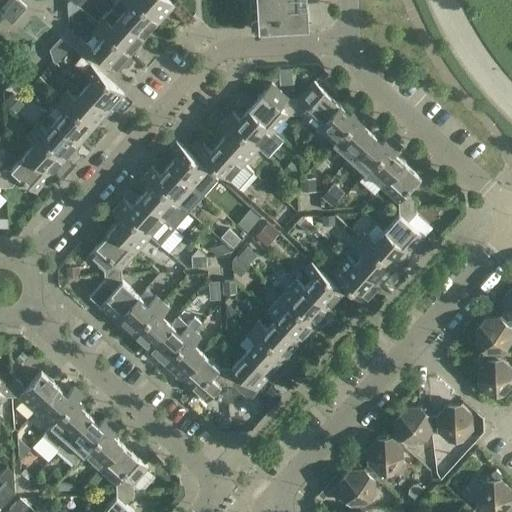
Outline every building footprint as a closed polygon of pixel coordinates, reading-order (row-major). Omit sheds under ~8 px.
[(23,0),(7,0),(0,9),(13,19),(27,3),(23,0)] [(68,0),(64,6),(84,21),(99,0),(68,0)] [(159,21),(135,0),(117,0),(111,7),(145,37),(159,21)] [(135,0),(159,21),(174,4),(169,0),(135,0)] [(249,0),(251,28),(308,25),(306,0),(249,0)] [(145,37),(111,7),(97,23),(130,53),(145,37)] [(130,53),(97,23),(91,30),(99,37),(90,47),(115,70),(130,53)] [(51,63),(41,74),(47,80),(58,69),(51,63)] [(123,93),(90,64),(83,71),(91,78),(83,87),(108,110),(123,93)] [(108,110),(83,87),(75,97),(67,90),(66,90),(62,87),(57,93),(61,96),(94,126),(108,110)] [(299,96),(293,97),(294,114),(300,114),(317,128),(339,103),(322,88),(308,104),(299,96)] [(263,92),(248,108),(273,131),(288,114),(294,114),(293,97),(287,97),(279,106),(263,92)] [(94,126),(61,96),(55,103),(63,110),(54,120),(79,142),(94,126)] [(349,112),(339,103),(317,128),(333,143),(363,110),(356,104),(349,112)] [(273,131),(248,108),(239,118),(231,111),(225,117),(259,147),(273,131)] [(363,110),(333,143),(349,157),(371,132),(362,124),(369,116),(363,110)] [(259,147),(225,117),(219,124),(227,131),(219,141),(244,163),(259,147)] [(79,142),(54,120),(46,129),(38,122),(32,129),(65,158),(79,142)] [(65,158),(32,129),(26,135),(34,142),(25,152),(51,174),(65,158)] [(371,132),(349,157),(365,172),(395,139),(388,133),(381,141),(371,132)] [(395,139),(365,172),(381,186),(404,161),(394,153),(402,145),(395,139)] [(209,170),(175,140),(169,148),(177,155),(168,164),(194,187),(209,170)] [(244,163),(219,141),(211,150),(202,143),(196,150),(229,180),(244,163)] [(10,169),(4,169),(6,186),(11,186),(20,177),(36,191),(51,174),(25,152),(10,169)] [(420,176),(404,161),(381,186),(398,201),(398,207),(415,206),(415,200),(406,192),(420,176)] [(194,187),(168,164),(160,173),(152,166),(146,173),(179,203),(194,187)] [(179,203),(146,173),(140,180),(148,187),(140,196),(165,219),(179,203)] [(301,188),(316,188),(316,177),(301,177),(301,188)] [(165,219),(140,196),(131,206),(123,198),(117,205),(150,235),(165,219)] [(150,235),(117,205),(111,212),(119,219),(111,228),(136,251),(150,235)] [(415,206),(398,207),(398,213),(383,230),(409,252),(424,236),(408,221),(416,212),(415,206)] [(242,217),(252,227),(260,218),(249,209),(242,217)] [(275,230),(266,222),(256,232),(265,241),(275,230)] [(136,251),(111,228),(88,254),(104,269),(104,275),(121,274),(121,268),(136,251)] [(232,247),(239,239),(228,229),(221,237),(232,247)] [(409,252),(383,230),(375,239),(367,232),(361,239),(394,269),(409,252)] [(394,269),(361,239),(355,245),(363,253),(354,262),(380,285),(394,269)] [(231,259),(231,260),(232,267),(231,268),(240,276),(250,265),(236,253),(231,259)] [(185,266),(190,261),(183,255),(178,260),(185,266)] [(344,291),(311,262),(304,269),(312,276),(304,286),(329,308),(344,291)] [(380,285),(354,262),(346,271),(338,264),(331,272),(365,301),(380,285)] [(121,274),(104,275),(104,281),(113,289),(99,305),(116,320),(138,295),(121,280),(121,274)] [(235,279),(221,280),(222,294),(236,293),(235,279)] [(501,297),(502,311),(511,319),(511,285),(511,286),(501,297)] [(329,308),(304,286),(295,295),(287,288),(281,294),(315,324),(329,308)] [(315,324),(281,294),(275,301),(266,310),(275,318),(300,340),(315,324)] [(138,295),(116,320),(132,334),(162,301),(155,295),(148,303),(138,295)] [(162,301),(132,334),(148,349),(170,323),(161,315),(168,307),(162,301)] [(474,342),(485,351),(498,350),(508,340),(507,326),(511,320),(511,319),(502,311),(497,317),(483,317),(473,328),(474,342)] [(300,340),(275,318),(267,327),(259,320),(253,327),(286,356),(300,340)] [(170,323),(148,349),(164,363),(194,330),(187,324),(180,332),(170,323)] [(286,356),(253,327),(247,333),(255,341),(246,350),(271,373),(286,356)] [(194,330),(164,363),(180,377),(203,352),(193,344),(200,336),(194,330)] [(271,373),(246,350),(231,367),(225,367),(226,384),(232,384),(240,375),(256,389),(271,373)] [(498,350),(485,351),(485,359),(476,369),(476,383),(487,393),(501,392),(510,381),(510,367),(499,358),(498,350)] [(203,352),(180,377),(197,392),(206,400),(220,385),(226,384),(225,367),(219,367),(203,352)] [(0,374),(0,402),(6,396),(18,395),(34,410),(57,386),(40,371),(26,386),(17,378),(5,379),(0,374)] [(270,384),(253,396),(267,416),(284,404),(270,384)] [(57,386),(34,410),(51,425),(80,392),(73,386),(66,394),(57,386)] [(67,439),(89,415),(79,406),(87,398),(80,392),(51,425),(43,433),(59,448),(67,439)] [(437,415),(429,415),(430,429),(438,429),(443,433),(449,438),(462,437),(472,427),(471,413),(460,403),(447,404),(437,415)] [(396,431),(395,433),(391,437),(401,446),(407,440),(420,440),(426,433),(430,429),(429,415),(419,406),(405,407),(395,417),(396,431)] [(89,415),(67,439),(83,454),(112,421),(105,415),(98,423),(89,415)] [(112,421),(83,454),(99,468),(121,443),(112,435),(113,433),(119,427),(112,421)] [(367,449),(368,463),(363,469),(373,477),(379,471),(393,471),(402,460),(401,446),(391,437),(377,438),(367,449)] [(121,443),(99,468),(115,483),(116,489),(133,488),(133,482),(124,474),(138,458),(121,443)] [(495,468),(485,479),(476,490),(477,504),(472,509),(471,510),(473,511),(501,511),(510,502),(509,488),(499,478),(502,475),(495,468)] [(27,480),(33,478),(33,473),(29,469),(24,471),(23,476),(27,480)] [(351,503),(351,511),(365,510),(365,502),(374,491),(373,477),(363,469),(349,469),(339,480),(340,493),(351,503)] [(0,508),(0,509),(15,493),(3,482),(0,484),(0,508)] [(116,495),(101,511),(134,511),(125,503),(133,494),(133,488),(116,489),(116,495)] [(26,504),(18,498),(12,504),(20,511),(26,504)] [(465,503),(458,510),(457,510),(455,511),(473,511),(471,510),(472,509),(465,503)]
